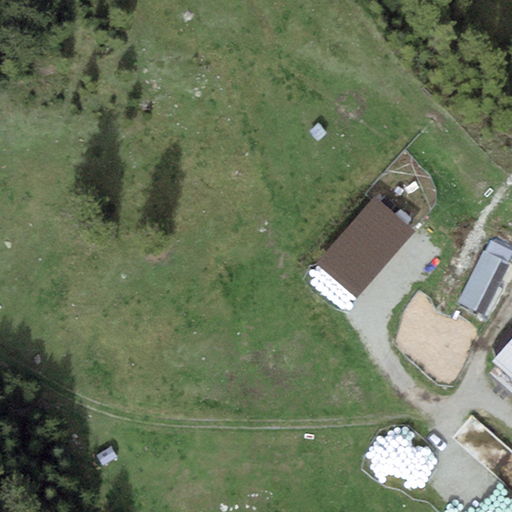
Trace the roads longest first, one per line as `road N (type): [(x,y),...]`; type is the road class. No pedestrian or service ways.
road 1 (track): [(473,379),(446,402),(349,425),(156,428),(0,366)]
road 2 (track): [(511,293),(486,322),(473,379),(511,432)]
